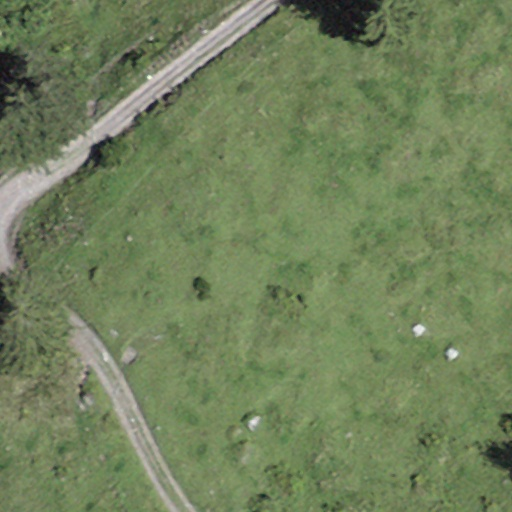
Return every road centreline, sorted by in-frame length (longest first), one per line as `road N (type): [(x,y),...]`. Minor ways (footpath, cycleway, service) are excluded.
road 1 (track): [(0,215),(8,196),(267,0)]
road 2 (track): [(181,511),(82,341),(3,297),(0,286)]
